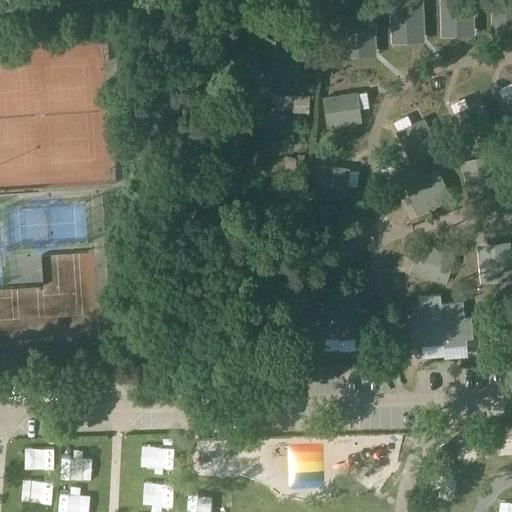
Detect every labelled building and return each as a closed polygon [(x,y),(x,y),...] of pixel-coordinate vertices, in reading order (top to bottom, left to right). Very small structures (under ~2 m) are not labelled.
[(423,0),(394,0),(396,35),(425,33),(423,0)] [(444,0),(446,29),(476,28),(475,0),(444,0)] [(511,0),(494,0),(495,23),(511,21),(511,0)] [(374,9),(345,10),(347,49),(376,48),(374,9)] [(290,37),(262,35),(261,67),(267,67),(266,70),(274,70),(273,90),(291,91),(292,68),(289,68),(290,37)] [(327,127),(361,122),(357,93),(323,98),(327,127)] [(511,93),(501,99),(511,121),(511,93)] [(310,96),(292,95),(290,120),(301,121),(301,122),(308,122),(310,96)] [(453,114),(468,145),(495,132),(481,101),(453,114)] [(228,110),(225,144),(221,195),(229,195),(228,203),(237,204),(237,196),(239,196),(243,138),(248,138),(250,112),(245,111),(228,110)] [(397,132),(411,163),(439,150),(424,119),(397,132)] [(287,143),(280,195),(299,197),(303,165),(307,137),(299,136),(298,144),(287,143)] [(462,158),(466,188),(496,184),(492,154),(462,158)] [(316,164),(313,196),(347,200),(350,167),(316,164)] [(406,186),(425,209),(449,190),(430,167),(406,186)] [(311,258),(342,262),(345,233),(315,229),(311,258)] [(430,238),(413,268),(443,284),(459,255),(430,238)] [(478,257),(486,286),(511,278),(511,264),(507,249),(478,257)] [(313,305),(307,306),(309,328),(315,327),(316,332),(338,330),(339,339),(362,336),(362,332),(368,331),(367,309),(360,310),(358,294),(336,295),(336,287),(312,289),(313,305)] [(418,312),(412,313),(413,335),(420,334),(421,339),(443,337),(443,345),(467,343),(467,339),(473,338),(471,316),(465,317),(463,301),(441,303),(440,294),(417,296),(418,312)] [(77,377),(0,379),(0,395),(9,396),(9,399),(26,399),(25,395),(77,393),(77,377)] [(102,431),(101,419),(70,420),(70,432),(102,431)] [(16,421),(16,432),(39,433),(39,422),(16,421)] [(511,444),(511,431),(489,431),(489,444),(511,444)] [(510,471),(510,451),(483,450),(482,470),(510,471)] [(295,451),(295,462),(313,461),(313,451),(295,451)] [(331,456),(335,470),(351,467),(348,452),(331,456)] [(455,474),(455,461),(424,459),(423,473),(455,474)] [(320,463),(283,464),(284,488),(321,486),(320,463)] [(511,487),(482,487),(482,504),(511,505),(511,487)]
